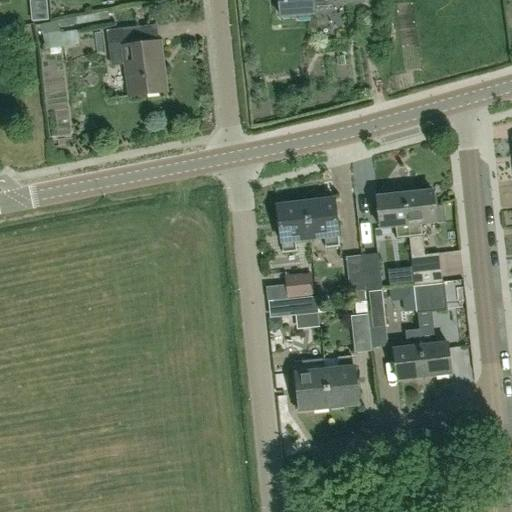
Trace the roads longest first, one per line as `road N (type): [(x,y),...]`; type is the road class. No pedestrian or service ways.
road 1 (residential): [(276,511),(239,157)]
road 2 (residential): [(493,370),(463,94)]
road 3 (residential): [(324,511),(323,447),(493,370)]
road 4 (unclassified): [(0,203),(239,157)]
road 5 (unclassified): [(463,94),(239,157)]
road 6 (residential): [(239,157),(221,0)]
road 7 (residential): [(508,511),(493,370)]
